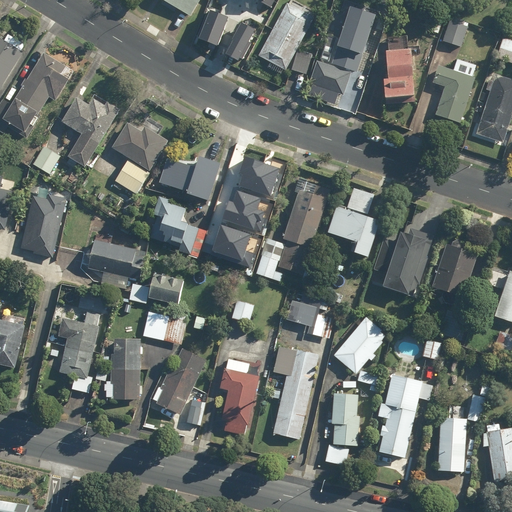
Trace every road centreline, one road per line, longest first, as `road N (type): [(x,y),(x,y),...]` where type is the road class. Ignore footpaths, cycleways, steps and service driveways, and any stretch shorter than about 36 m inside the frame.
road 1 (residential): [(511,200),(219,98),(53,0)]
road 2 (secondary): [(0,429),(355,511)]
